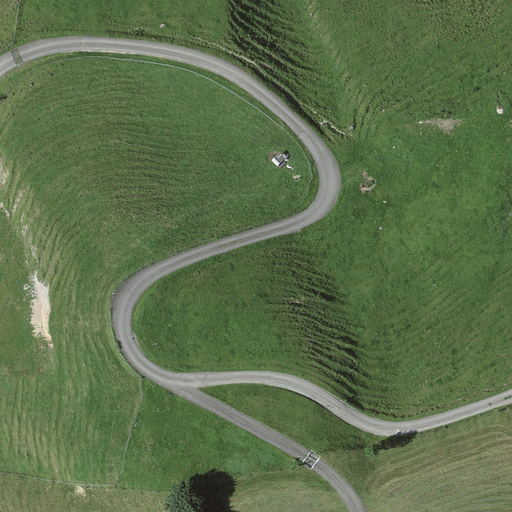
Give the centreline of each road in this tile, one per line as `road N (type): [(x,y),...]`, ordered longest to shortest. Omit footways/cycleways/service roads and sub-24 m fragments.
road 1 (track): [(0,71),(26,55),(70,46),(175,55),(259,91),(328,165),(325,204),(309,217),(173,264),(131,296),(124,308),(128,346),(171,382)]
road 2 (track): [(511,397),(391,429),(289,383),(171,382)]
road 3 (track): [(171,382),(298,452),(330,476),(356,511)]
